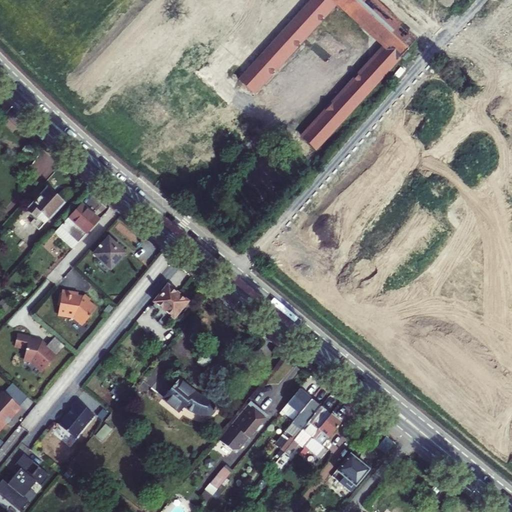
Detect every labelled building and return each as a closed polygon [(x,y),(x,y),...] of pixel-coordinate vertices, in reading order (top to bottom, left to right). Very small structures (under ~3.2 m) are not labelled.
[(314,0),(242,79),(255,91),(339,1),(387,46),(336,102),(334,100),(327,109),(329,111),(305,137),(317,149),(379,80),(400,57),(405,60),(410,54),(406,50),(415,40),(390,18),(370,0),(314,0)] [(51,192),(31,216),(39,223),(44,217),(53,224),(68,207),(51,192)] [(61,234),(80,250),(102,225),(82,210),(61,234)] [(127,256),(113,244),(105,254),(101,252),(96,259),(114,273),(127,256)] [(156,306),(159,308),(155,314),(170,326),(175,320),(177,322),(190,305),(170,290),(156,306)] [(64,311),(62,320),(78,323),(87,330),(101,313),(93,307),(95,305),(89,300),(87,302),(82,301),(82,299),(66,296),(66,299),(64,298),(63,311),(64,311)] [(135,327),(145,315),(139,310),(129,322),(135,327)] [(36,343),(22,341),(19,352),(31,355),(29,365),(37,367),(41,370),(40,372),(47,378),(70,352),(59,342),(50,353),(48,351),(43,350),(40,348),(35,347),(36,343)] [(182,384),(167,403),(184,418),(188,413),(202,421),(206,422),(210,422),(214,421),(217,419),(218,416),(219,413),(218,410),(218,407),(202,400),(182,384)] [(290,408),(302,416),(315,401),(303,392),(290,408)] [(66,399),(63,403),(68,408),(75,400),(69,395),(66,399)] [(0,405),(0,408),(9,399),(8,397),(0,405)] [(9,399),(0,408),(0,439),(1,440),(11,428),(13,430),(17,426),(14,424),(25,413),(9,399)] [(306,433),(325,409),(315,401),(302,416),(295,425),(294,426),(289,433),(297,439),(295,441),(295,440),(285,452),(289,455),(297,444),(305,434),(306,433)] [(78,442),(98,419),(80,404),(74,412),(75,413),(64,426),(64,430),(78,442)] [(238,423),(224,441),(238,452),(243,450),(246,447),(269,419),(253,405),(238,423)] [(306,433),(316,439),(334,416),(325,409),(306,433)] [(25,413),(14,424),(17,426),(27,414),(25,413)] [(322,454),(346,425),(334,416),(316,439),(307,451),(309,453),(318,460),(322,454)] [(11,428),(1,440),(3,442),(13,430),(11,428)] [(397,446),(390,440),(381,452),(388,457),(397,446)] [(329,458),(322,454),(318,460),(314,465),(320,469),(329,458)] [(358,490),(372,474),(353,459),(340,476),(358,490)] [(18,471),(24,475),(24,474),(34,482),(36,480),(30,476),(37,468),(27,460),(18,471)] [(307,473),(313,465),(307,461),(301,469),(307,473)] [(209,496),(215,500),(235,475),(229,470),(209,496)] [(45,492),(54,481),(42,472),(36,480),(34,482),(24,474),(24,475),(12,490),(6,486),(0,493),(0,496),(0,497),(19,511),(29,511),(33,507),(28,503),(40,488),(45,492)] [(358,490),(340,476),(335,483),(353,498),(358,490)]
